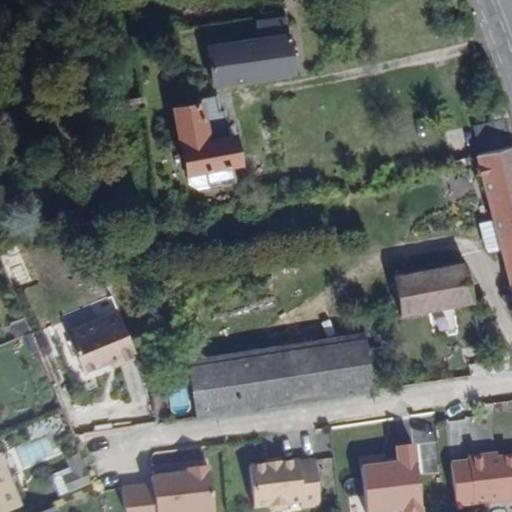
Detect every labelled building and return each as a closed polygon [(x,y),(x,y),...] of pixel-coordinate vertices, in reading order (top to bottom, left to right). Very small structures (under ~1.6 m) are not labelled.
[(207,45),(214,84),(293,74),(287,19),(275,21),(277,35),(207,45)] [(174,107),(189,183),(197,189),(235,180),(232,163),(240,161),(234,134),(229,134),(225,110),(220,110),(217,94),(204,96),(205,102),(174,107)] [(511,144),(511,131),(508,117),(474,127),(480,154),(511,144)] [(511,144),(480,154),(477,155),(494,220),(501,249),(511,291),(511,144)] [(501,249),(494,220),(479,224),(486,249),(491,252),(501,249)] [(402,316),(473,305),(474,304),(465,261),(394,274),(402,316)] [(119,313),(68,334),(84,374),(111,363),(118,360),(120,366),(138,359),(119,313)] [(250,411),(373,392),(365,331),(240,350),(250,411)] [(196,419),(250,411),(240,350),(187,358),(196,419)] [(118,360),(111,363),(113,369),(120,366),(118,360)] [(142,398),(145,426),(159,424),(156,409),(165,407),(163,390),(152,392),(152,397),(142,398)] [(449,439),(471,435),(469,419),(447,423),(449,439)] [(46,435),(15,448),(23,468),(54,455),(46,435)] [(80,452),(61,459),(73,493),(92,486),(80,452)] [(0,511),(8,511),(22,507),(1,454),(0,454),(0,511)] [(467,463),(449,465),(455,508),(511,500),(511,456),(496,459),(485,460),(485,456),(466,459),(467,463)] [(261,467),(247,469),(253,511),(266,509),(269,511),(283,511),(288,506),(299,504),(300,510),(318,507),(312,462),(296,464),(295,463),(280,465),(261,467)] [(151,488),(120,492),(122,511),(211,511),(206,469),(184,472),(185,476),(176,477),(149,480),(151,488)]
